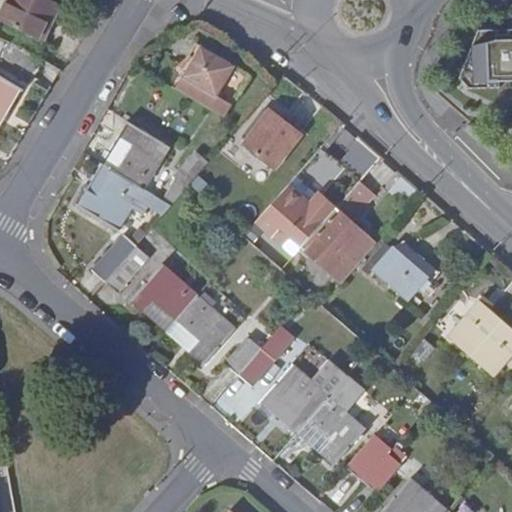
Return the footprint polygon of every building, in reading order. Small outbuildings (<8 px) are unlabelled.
[(53,17),(57,19),(65,6),(52,0),(11,0),(2,19),(41,40),(53,17)] [(45,42),(57,19),(53,17),(41,40),(45,42)] [(511,30),(484,31),(460,79),(469,89),(500,88),(500,81),(511,81),(511,88),(511,87),(511,30)] [(47,62),(20,46),(11,61),(37,78),(47,62)] [(177,90),(227,118),(234,107),(218,97),(235,67),(202,47),(177,90)] [(0,104),(3,100),(13,105),(22,90),(0,77),(0,104)] [(0,104),(0,126),(13,105),(3,100),(0,104)] [(275,166),(302,135),(274,109),(273,110),(247,141),(275,166)] [(170,147),(108,110),(99,124),(121,137),(120,139),(128,145),(113,169),(145,189),(170,147)] [(128,145),(120,139),(103,164),(113,169),(128,145)] [(144,215),(150,205),(167,214),(175,206),(164,200),(145,189),(113,169),(103,164),(87,191),(78,206),(119,231),(135,205),(139,208),(137,211),(144,215)] [(175,206),(190,188),(181,180),(164,200),(175,206)] [(359,214),(376,195),(361,181),(343,199),(359,214)] [(308,209),(286,189),(256,223),(272,237),(281,227),(302,247),(332,213),(317,199),(308,209)] [(335,209),(332,213),(302,247),(342,283),(376,245),(335,209)] [(436,267),(403,237),(375,269),(408,299),(436,267)] [(127,259),(116,249),(92,275),(103,284),(127,259)] [(137,269),(127,259),(103,284),(114,295),(137,269)] [(174,326),(199,298),(162,266),(131,302),(146,315),(153,306),(174,326)] [(236,331),(199,298),(174,326),(197,346),(190,354),(204,366),(236,331)] [(474,355),(504,320),(481,300),(451,335),(474,355)] [(167,334),(174,326),(153,306),(146,315),(167,334)] [(511,354),(511,326),(504,320),(474,355),(495,374),(511,354)] [(197,346),(174,326),(167,334),(190,354),(197,346)] [(226,365),(240,377),(272,340),(258,328),(226,365)] [(272,340),(240,377),(252,387),(284,351),(272,340)] [(261,404),(297,436),(304,428),(348,377),(330,362),(311,383),(293,367),(261,404)] [(348,377),(304,428),(328,448),(321,457),(334,468),(367,431),(349,415),(367,394),(348,377)] [(304,428),(297,436),(321,457),(328,448),(304,428)] [(348,470),(363,483),(386,456),(389,452),(375,439),(348,470)] [(386,456),(363,483),(375,493),(398,467),(386,456)] [(445,511),(448,509),(411,477),(380,511),(445,511)]
